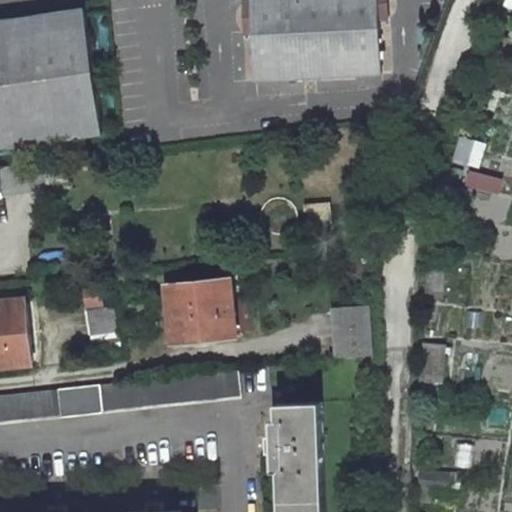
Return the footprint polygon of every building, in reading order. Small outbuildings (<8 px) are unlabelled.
[(378,0),(252,0),(253,7),(254,28),(256,80),(382,73),(379,13),(378,0)] [(387,0),(378,0),(379,13),(388,13),(387,0)] [(245,28),(254,28),(253,7),(244,7),(245,28)] [(85,9),(0,21),(0,147),(103,132),(85,9)] [(511,28),(511,22),(503,19),(498,34),(493,49),(503,52),(511,28)] [(472,96),(486,101),(490,92),(476,87),(472,96)] [(466,161),(472,141),(461,137),(454,161),(465,164),(466,161)] [(485,145),(472,141),(466,161),(479,165),(485,145)] [(43,162),(46,184),(69,181),(66,158),(43,162)] [(5,195),(47,189),(46,184),(43,162),(1,167),(5,195)] [(462,178),(463,170),(455,168),(453,175),(462,178)] [(500,196),(504,178),(479,171),(474,189),(500,196)] [(467,191),(458,189),(443,184),(432,215),(452,218),(453,214),(463,216),(467,191)] [(307,231),(333,228),(331,202),(305,204),(307,231)] [(442,267),(443,249),(425,246),(424,265),(431,266),(429,286),(443,287),(444,267),(442,267)] [(237,331),(231,278),(168,284),(170,307),(181,306),(184,337),(237,331)] [(103,305),(100,286),(84,288),(87,307),(103,305)] [(0,300),(10,299),(8,287),(0,287),(0,300)] [(250,295),(237,296),(241,330),(253,328),(250,295)] [(33,362),(27,298),(0,301),(0,355),(9,355),(10,364),(33,362)] [(337,358),(375,355),(371,304),(334,307),(337,358)] [(119,331),(115,305),(88,310),(92,334),(119,331)] [(174,338),(184,337),(181,306),(170,307),(174,338)] [(480,337),(482,311),(470,310),(466,336),(480,337)] [(444,360),(445,345),(424,344),(423,359),(444,360)] [(0,365),(10,364),(9,355),(0,355),(0,365)] [(443,382),(444,360),(423,359),(422,373),(436,374),(435,382),(443,382)] [(103,411),(243,396),(240,369),(0,394),(0,422),(63,416),(62,407),(102,402),(103,411)] [(422,373),(421,381),(435,382),(436,374),(422,373)] [(327,511),(324,401),(279,403),(279,419),(273,419),(274,436),(266,437),(266,453),(274,453),(275,471),(281,470),(282,511),(327,511)] [(472,467),(474,446),(458,444),(455,466),(472,467)] [(469,484),(460,483),(460,474),(420,470),(418,502),(467,505),(469,484)] [(182,511),(182,509),(164,510),(164,501),(148,502),(148,510),(130,511),(67,511),(68,504),(50,505),(50,511),(182,511)]
